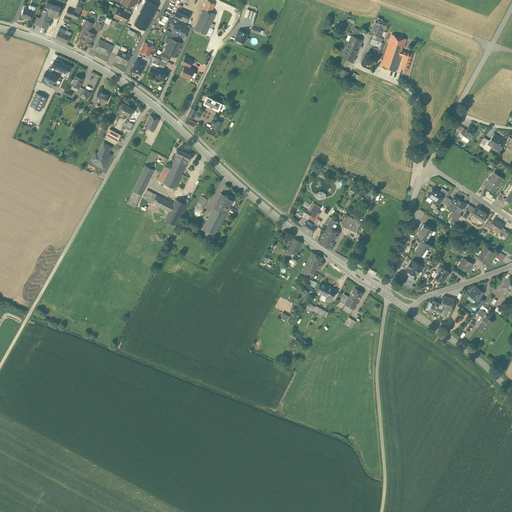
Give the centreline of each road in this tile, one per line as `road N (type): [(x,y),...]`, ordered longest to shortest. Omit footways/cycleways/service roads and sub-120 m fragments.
road 1 (secondary): [(387,295),(234,181),(150,101),(72,54),(0,28)]
road 2 (track): [(0,367),(150,101)]
road 3 (residential): [(366,37),(357,67),(414,95),(415,161),(423,171)]
road 4 (secondary): [(511,394),(407,309)]
road 5 (unclassified): [(387,295),(423,171)]
